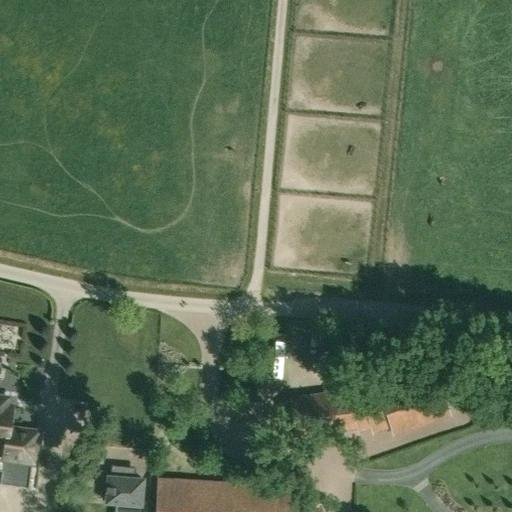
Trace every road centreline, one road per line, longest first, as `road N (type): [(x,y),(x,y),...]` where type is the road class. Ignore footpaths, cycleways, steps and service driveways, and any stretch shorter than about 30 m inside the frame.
road 1 (unclassified): [(0,272),(114,296),(416,324),(511,345)]
road 2 (unknown): [(63,285),(65,313),(41,402)]
